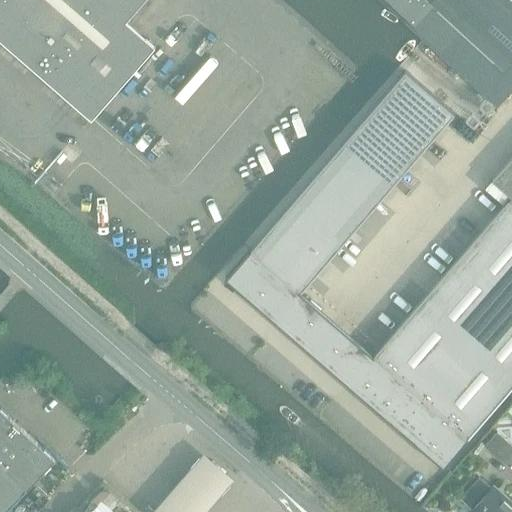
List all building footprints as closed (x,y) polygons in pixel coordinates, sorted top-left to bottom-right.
[(0,0),(0,41),(88,119),(153,47),(124,22),(143,0),(0,0)] [(379,0),(405,24),(426,0),(379,0)] [(494,105),(511,85),(511,0),(426,0),(405,24),(494,105)] [(249,250),(225,278),(276,322),(347,384),(444,467),(469,438),(468,437),(511,386),(511,200),(509,198),(372,356),(300,293),(455,114),(406,71),(250,251),(249,250)] [(511,156),(491,181),(509,198),(511,200),(511,156)] [(55,460),(0,409),(0,511),(5,511),(27,490),(55,460)] [(509,467),(511,463),(511,447),(496,433),(485,446),(509,467)] [(203,511),(233,478),(206,454),(155,511),(203,511)] [(511,503),(493,486),(490,489),(478,478),(460,499),(472,510),(470,511),(507,511),(511,507),(511,503)]
